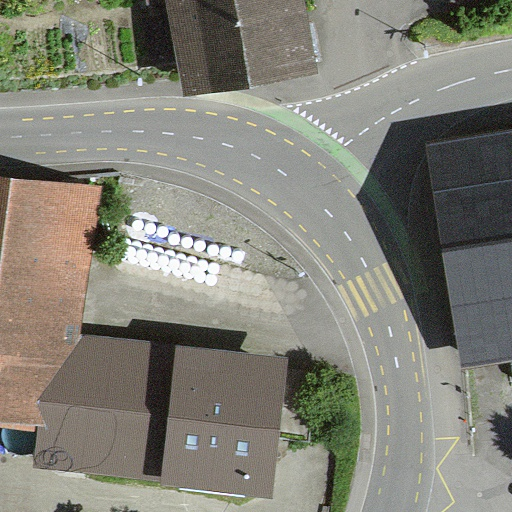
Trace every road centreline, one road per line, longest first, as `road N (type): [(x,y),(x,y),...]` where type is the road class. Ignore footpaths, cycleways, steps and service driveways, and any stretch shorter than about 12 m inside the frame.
road 1 (tertiary): [(394,511),(406,407),(392,335),(358,253),(304,186)]
road 2 (tertiary): [(0,137),(109,130),(193,136),(265,159),(304,186)]
road 3 (tertiary): [(304,186),(394,111),(511,70)]
